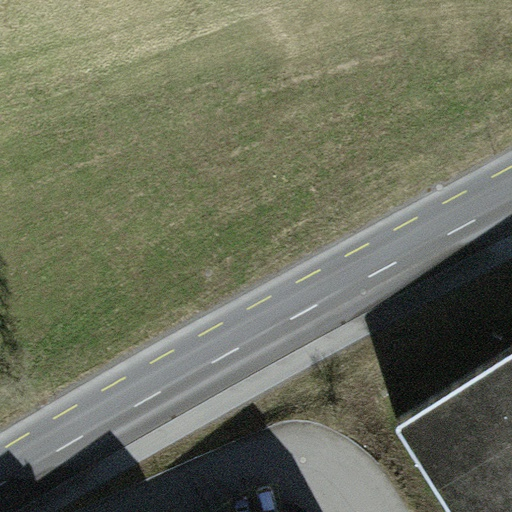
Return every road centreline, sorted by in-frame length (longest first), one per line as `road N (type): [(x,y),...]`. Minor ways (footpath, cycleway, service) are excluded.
road 1 (tertiary): [(0,487),(511,201)]
road 2 (unknown): [(375,511),(341,494),(297,494),(262,511)]
